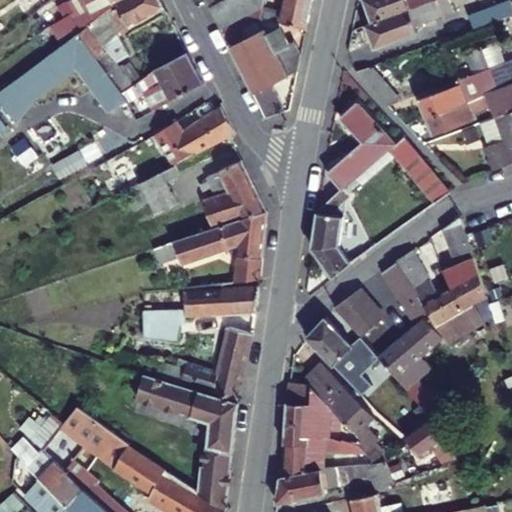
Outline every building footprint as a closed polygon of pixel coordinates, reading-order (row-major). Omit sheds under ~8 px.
[(122,0),(114,6),(104,13),(123,39),(165,9),(159,0),(122,0)] [(203,0),(216,25),(259,5),(260,0),(203,0)] [(257,15),(279,20),(300,25),(306,0),(260,0),(259,5),(257,15)] [(434,7),(440,5),(438,0),(425,0),(377,17),(369,20),(377,43),(417,29),(414,21),(436,13),(434,7)] [(371,0),(377,17),(425,0),(371,0)] [(511,7),(508,0),(502,0),(482,8),(487,19),(511,9),(511,7)] [(236,66),(275,49),(273,47),(285,42),(277,24),(279,20),(257,15),(259,5),(216,25),(236,66)] [(109,56),(88,25),(73,35),(96,66),(109,56)] [(96,66),(73,35),(0,87),(0,89),(18,114),(24,104),(70,70),(103,113),(122,103),(116,94),(96,66)] [(276,108),(265,83),(292,70),(297,53),(290,39),(285,42),(273,47),(275,49),(236,66),(258,112),(276,108)] [(196,65),(186,47),(116,94),(122,103),(144,90),(153,106),(201,80),(196,65)] [(454,80),(415,94),(421,111),(485,88),(478,67),(453,76),(454,80)] [(511,77),(485,88),(421,111),(426,128),(468,114),(466,108),(484,102),(487,111),(511,102),(511,77)] [(18,114),(0,89),(0,111),(10,125),(18,114)] [(381,135),(387,128),(354,93),(337,110),(360,135),(323,174),(333,184),(348,169),(381,135)] [(207,98),(171,119),(177,128),(211,109),(207,98)] [(488,137),(496,159),(511,153),(511,102),(487,111),(483,113),(492,135),(488,137)] [(171,119),(147,132),(166,163),(190,150),(193,155),(230,136),(217,107),(211,109),(177,128),(171,119)] [(381,135),(434,198),(449,186),(395,120),(387,128),(381,135)] [(182,222),(199,219),(202,227),(262,210),(242,160),(217,171),(225,192),(178,205),(182,222)] [(150,171),(146,164),(126,176),(130,182),(150,171)] [(166,169),(139,182),(146,194),(163,186),(160,181),(169,176),(166,169)] [(348,169),(333,184),(344,195),(358,180),(348,169)] [(354,204),(344,195),(333,184),(316,213),(316,252),(336,276),(355,261),(338,238),(342,219),(354,204)] [(157,208),(147,211),(156,242),(166,238),(157,208)] [(156,242),(159,254),(181,249),(184,260),(236,247),(236,281),(260,278),(262,210),(202,227),(166,238),(156,242)] [(456,257),(441,264),(450,281),(463,306),(489,289),(457,211),(442,223),(456,257)] [(435,289),(410,248),(397,257),(438,322),(463,306),(450,281),(435,289)] [(397,257),(380,270),(414,326),(378,356),(397,377),(443,337),(435,323),(438,322),(397,257)] [(251,290),(183,285),(183,312),(249,314),(251,290)] [(356,287),(333,305),(358,333),(380,313),(356,287)] [(143,309),(144,336),(181,335),(180,307),(143,309)] [(352,363),(361,356),(324,315),(308,335),(349,382),(359,372),(352,363)] [(180,361),(176,382),(232,402),(246,336),(224,328),(213,371),(180,361)] [(322,362),(306,376),(311,381),(346,419),(357,431),(373,417),(322,362)] [(364,397),(373,387),(359,372),(349,382),(364,397)] [(235,408),(140,378),(133,402),(205,425),(199,468),(178,465),(175,482),(220,510),(235,408)] [(309,399),(311,381),(286,379),(285,398),(309,399)] [(337,435),(338,425),(346,419),(311,381),(309,399),(285,398),(281,441),(307,444),(308,439),(325,440),(325,435),(337,435)] [(78,450),(97,430),(70,413),(34,454),(47,465),(57,474),(78,450)] [(428,451),(433,448),(444,460),(458,452),(451,439),(433,418),(413,433),(416,439),(428,451)] [(218,511),(156,475),(159,469),(97,430),(78,450),(110,473),(109,475),(145,497),(142,503),(157,511),(218,511)] [(278,475),(325,466),(325,440),(308,439),(307,444),(281,441),(278,475)] [(34,454),(21,469),(33,480),(47,465),(34,454)] [(371,458),(356,460),(376,483),(391,480),(371,458)] [(345,484),(342,463),(325,466),(278,475),(276,505),(331,493),(331,487),(345,484)] [(47,465),(33,480),(57,503),(72,487),(57,474),(47,465)] [(101,511),(72,487),(57,503),(67,511),(101,511)] [(356,511),(383,511),(378,491),(353,497),(356,511)] [(489,511),(486,501),(441,511),(489,511)]
